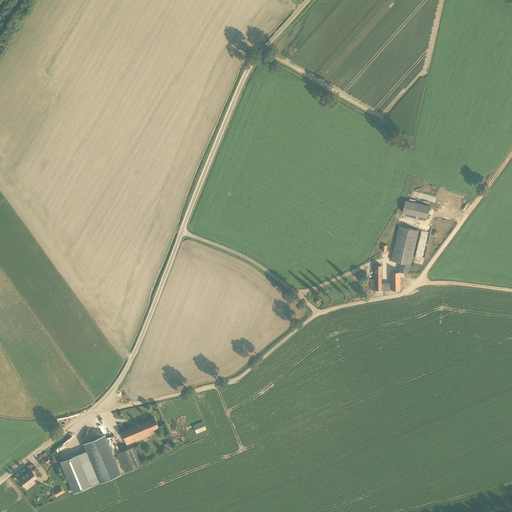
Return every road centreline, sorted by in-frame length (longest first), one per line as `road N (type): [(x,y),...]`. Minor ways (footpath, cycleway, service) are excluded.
road 1 (unclassified): [(181,232),(246,75),(309,0)]
road 2 (unclassified): [(90,412),(224,383),(318,312)]
road 3 (unclassified): [(90,412),(133,356),(181,232)]
road 4 (unclassified): [(318,312),(242,254),(181,232)]
road 5 (track): [(418,281),(511,155)]
